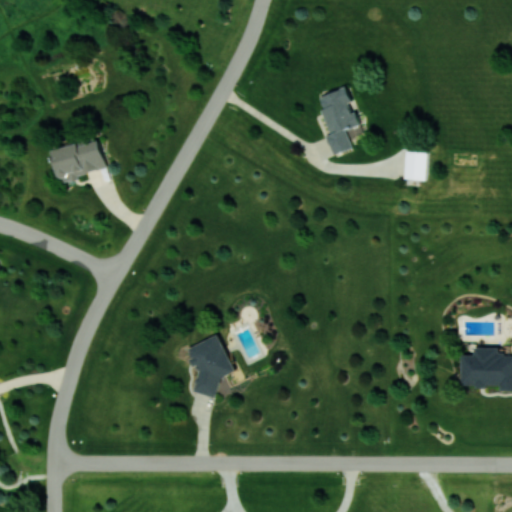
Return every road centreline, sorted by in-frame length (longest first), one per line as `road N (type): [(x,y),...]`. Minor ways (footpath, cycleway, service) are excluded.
road 1 (residential): [(265,0),(238,65),(88,331),(60,428),(56,511)]
road 2 (residential): [(57,462),(511,464)]
road 3 (residential): [(116,276),(0,223)]
